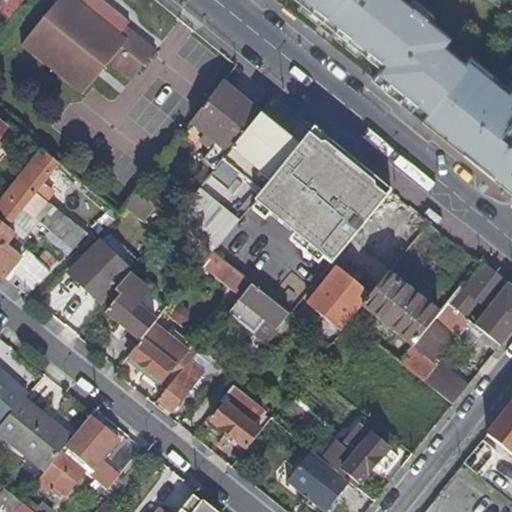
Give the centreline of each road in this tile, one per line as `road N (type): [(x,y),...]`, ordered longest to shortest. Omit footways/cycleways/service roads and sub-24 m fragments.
road 1 (primary): [(511,240),(212,0)]
road 2 (residential): [(0,310),(248,511)]
road 3 (residential): [(511,359),(388,511)]
